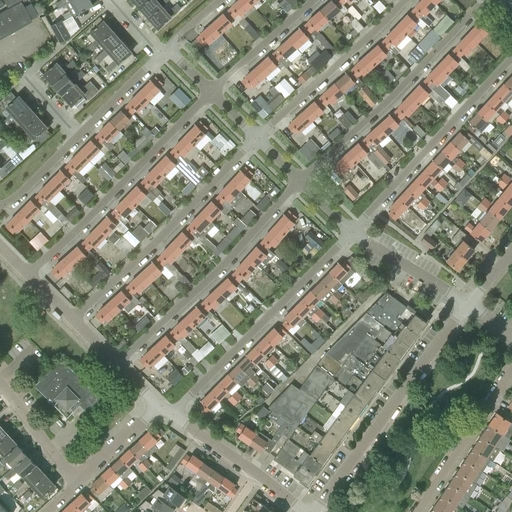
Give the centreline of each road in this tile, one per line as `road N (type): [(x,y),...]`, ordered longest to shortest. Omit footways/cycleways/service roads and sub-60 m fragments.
road 1 (residential): [(309,511),(467,301)]
road 2 (residential): [(301,183),(487,0)]
road 3 (residential): [(26,275),(213,97)]
road 4 (residential): [(72,319),(256,139)]
road 5 (residential): [(120,364),(301,183)]
road 6 (residential): [(180,413),(350,232)]
road 7 (residential): [(350,232),(511,58)]
road 8 (residential): [(256,139),(395,0)]
road 9 (residential): [(418,511),(511,367)]
road 10 (residential): [(306,511),(180,413)]
road 11 (residential): [(213,97),(314,0)]
road 12 (residential): [(467,301),(350,232)]
road 13 (residential): [(78,135),(167,52)]
